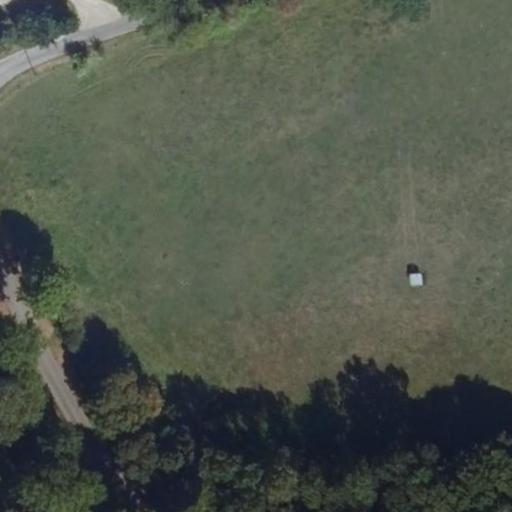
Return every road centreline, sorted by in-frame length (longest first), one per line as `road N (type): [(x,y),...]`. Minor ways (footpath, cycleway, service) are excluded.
road 1 (unclassified): [(0,258),(145,511)]
road 2 (residential): [(189,0),(0,73)]
